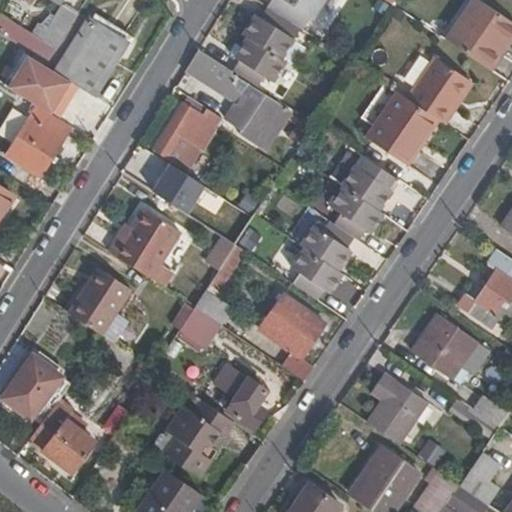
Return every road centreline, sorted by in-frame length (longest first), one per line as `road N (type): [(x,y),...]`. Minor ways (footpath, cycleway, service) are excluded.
road 1 (residential): [(511,114),(240,511)]
road 2 (residential): [(0,328),(203,0)]
